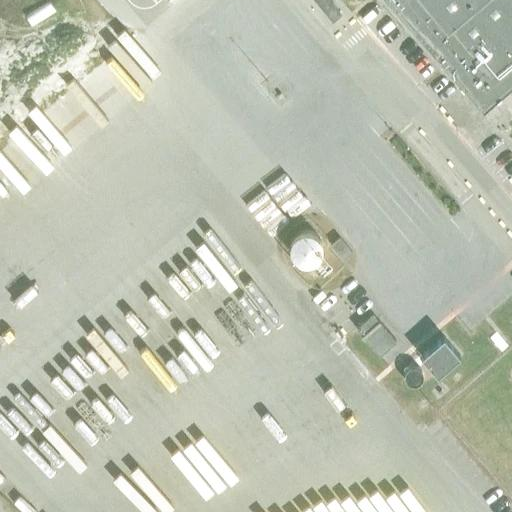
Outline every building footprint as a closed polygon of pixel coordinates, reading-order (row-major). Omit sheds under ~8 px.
[(325,0),(338,15),(347,7),(341,0),(325,0)] [(467,81),(473,87),(481,88),(486,83),(497,96),(511,82),(511,0),(389,0),(463,85),(467,81)] [(321,251),(322,245),(321,240),(319,235),(315,232),(312,230),(308,230),(305,230),(301,230),(296,234),(292,239),(291,245),(292,251),(295,256),(301,260),(307,261),(312,260),(316,258),(318,256),(321,251)] [(330,244),(344,259),(353,251),(340,236),(330,244)] [(356,327),(380,355),(396,340),(373,313),(356,327)] [(421,355),(437,374),(460,354),(444,335),(421,355)] [(423,376),(423,375),(422,371),(419,368),(417,367),(413,366),(410,367),(407,369),(405,372),(405,375),(405,378),(407,382),(410,384),(412,384),(415,384),(419,383),(422,380),(423,376)] [(38,425),(21,440),(39,459),(56,444),(38,425)]
